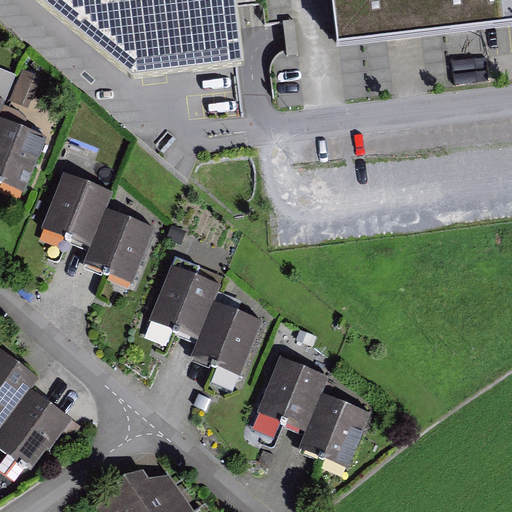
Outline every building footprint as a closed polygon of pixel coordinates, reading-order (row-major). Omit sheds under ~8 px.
[(32,0),(131,81),(244,68),(235,0),(32,0)] [(511,0),(330,0),(336,50),(511,31),(511,0)] [(7,113),(32,124),(48,90),(24,78),(7,113)] [(0,123),(2,117),(9,96),(0,92),(0,123)] [(45,134),(2,117),(0,123),(0,177),(25,187),(45,134)] [(59,224),(103,240),(116,206),(123,184),(80,168),(59,224)] [(159,222),(116,206),(103,240),(96,259),(139,276),(159,222)] [(168,320),(211,336),(219,317),(225,302),(231,281),(189,264),(168,320)] [(268,318),(225,302),(219,317),(211,336),(205,356),(248,372),(268,318)] [(0,356),(0,421),(7,426),(38,381),(44,372),(8,346),(0,356)] [(273,414),(316,429),(330,396),(336,374),(293,358),(273,414)] [(79,411),(38,381),(7,426),(0,433),(0,434),(39,464),(79,411)] [(373,412),(330,396),(316,429),(309,449),(352,465),(373,412)] [(137,471),(99,511),(199,511),(178,471),(162,478),(152,466),(137,471)]
